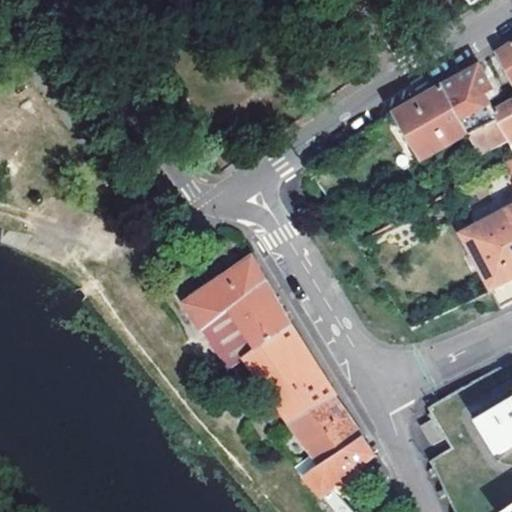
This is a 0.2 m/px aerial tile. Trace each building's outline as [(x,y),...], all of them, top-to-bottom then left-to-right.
[(511,44),(503,50),(511,67),(511,68),(508,71),(511,78),(511,44)] [(498,87),(484,62),(452,80),(400,110),(427,158),(475,132),(486,151),(511,136),(500,114),(501,113),(500,111),(491,91),(498,87)] [(511,106),(501,113),(500,114),(511,136),(511,135),(511,106)] [(511,207),(464,233),(498,289),(511,281),(511,207)] [(253,255),(184,302),(202,332),(233,312),(258,348),(293,325),(278,299),(253,255)] [(233,312),(202,332),(224,369),(244,357),(258,348),(233,312)] [(336,397),(314,360),(293,325),(258,348),(244,357),(281,411),(292,426),(336,397)] [(297,469),(304,477),(362,437),(355,426),(341,404),(336,397),(292,426),(312,456),(297,469)] [(500,453),(511,446),(511,401),(480,421),(500,453)] [(432,444),(445,437),(435,418),(422,425),(432,444)] [(362,437),(304,477),(329,507),(334,511),(357,511),(345,499),(348,496),(339,487),(358,471),(376,494),(390,479),(389,479),(370,449),(362,437)]
